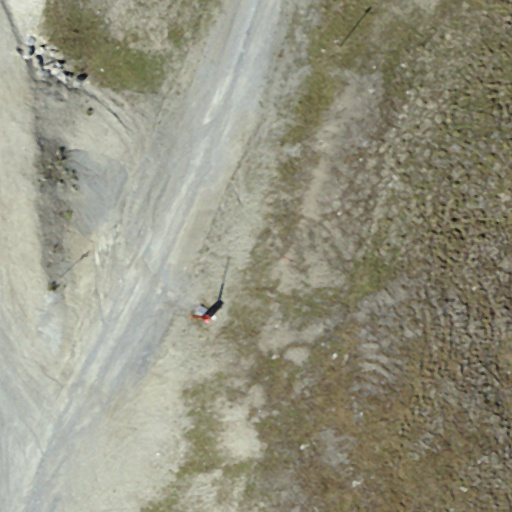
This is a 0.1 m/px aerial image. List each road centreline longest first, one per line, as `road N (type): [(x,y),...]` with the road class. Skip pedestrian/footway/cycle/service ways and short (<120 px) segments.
road 1 (track): [(83,511),(267,0)]
road 2 (track): [(1,0),(32,511)]
